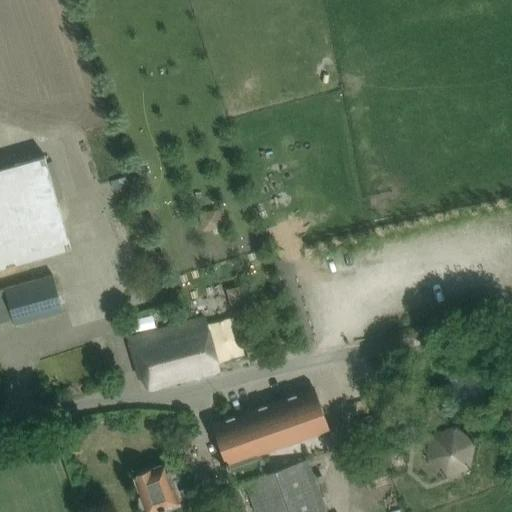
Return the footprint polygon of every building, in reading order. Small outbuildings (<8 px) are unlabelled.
[(0,263),(70,244),(45,154),(0,166),(0,263)] [(127,194),(140,189),(136,178),(123,183),(127,194)] [(52,273),(0,287),(0,323),(13,320),(14,324),(62,310),(52,273)] [(255,289),(241,294),(246,306),(260,301),(255,289)] [(205,318),(128,340),(139,377),(150,374),(154,387),(218,369),(213,350),(205,318)] [(237,369),(262,362),(250,322),(225,330),(237,369)] [(314,389),(212,425),(218,444),(233,485),(244,481),(254,511),(325,511),(307,460),(269,473),(263,455),(329,432),(319,402),(314,389)] [(455,422),(429,432),(425,457),(444,475),(468,466),(474,440),(455,422)] [(55,429),(58,439),(67,437),(65,426),(55,429)] [(151,469),(150,467),(132,474),(132,475),(134,475),(138,488),(137,488),(140,495),(138,498),(141,505),(144,507),(145,511),(146,511),(158,508),(159,511),(181,503),(180,503),(190,500),(186,490),(177,493),(173,482),(172,483),(168,472),(166,472),(163,464),(151,469)]
